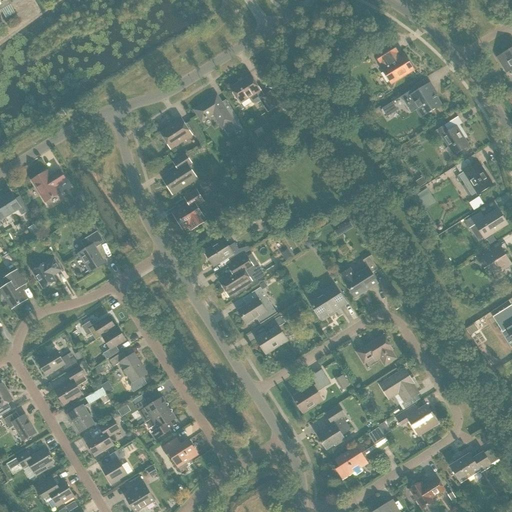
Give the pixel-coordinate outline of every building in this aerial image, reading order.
[(0,0),(0,8),(9,3),(7,0),(0,0)] [(298,53),(303,50),(297,40),(292,44),(298,53)] [(391,83),(413,69),(405,55),(400,59),(397,53),(398,52),(393,44),(375,55),(380,63),(382,63),(385,68),(383,69),(391,83)] [(511,69),(511,48),(498,57),(507,72),(511,69)] [(271,92),(264,96),(261,91),(251,75),(230,87),(241,104),(250,98),(253,102),(256,103),(261,100),(268,111),(279,104),(271,92)] [(413,90),(401,97),(404,101),(410,97),(422,117),(441,105),(437,99),(437,98),(434,92),(435,91),(433,89),(434,89),(430,82),(414,92),(413,90)] [(243,129),(238,121),(239,120),(232,109),(227,112),(217,96),(195,110),(202,121),(208,117),(214,114),(223,128),(230,123),(236,133),(243,129)] [(392,102),(382,109),(387,117),(397,111),(392,102)] [(175,124),(163,132),(172,147),(192,134),(191,134),(182,119),(175,123),(175,124)] [(469,146),(457,126),(459,125),(455,119),(436,130),(453,156),(469,146)] [(186,166),(191,162),(186,155),(175,162),(180,169),(174,173),(173,172),(165,177),(175,192),(195,179),(186,166)] [(469,158),(456,166),(461,175),(460,176),(472,195),(475,193),(493,182),(480,162),(474,166),(469,158)] [(57,187),(67,181),(60,170),(50,176),(47,171),(32,180),(46,202),(61,193),(57,187)] [(428,189),(413,198),(421,211),(436,202),(428,189)] [(184,227),(190,224),(193,228),(205,220),(202,216),(203,216),(196,205),(203,200),(197,190),(186,197),(190,205),(176,214),(184,227)] [(20,196),(15,199),(11,193),(0,200),(0,225),(2,224),(0,221),(0,219),(18,208),(22,215),(29,211),(20,196)] [(86,212),(80,202),(74,205),(80,215),(86,212)] [(484,237),(507,223),(498,209),(484,218),(481,213),(466,222),(470,228),(476,224),(484,237)] [(95,247),(104,242),(98,231),(81,241),(85,249),(79,253),(90,271),(104,262),(95,247)] [(493,236),(487,239),(490,244),(496,241),(493,236)] [(248,246),(239,249),(235,242),(228,247),(223,240),(205,251),(215,265),(227,257),(231,262),(250,250),(248,246)] [(501,267),(511,261),(499,242),(477,255),(481,261),(485,259),(495,276),(503,271),(501,267)] [(233,273),(223,279),(232,294),(250,282),(251,283),(260,278),(255,270),(260,266),(253,254),(248,257),(247,256),(229,267),(233,273)] [(378,269),(370,256),(363,260),(368,268),(355,276),(350,268),(341,274),(346,281),(345,282),(355,298),(378,283),(372,273),(378,269)] [(53,276),(62,270),(54,258),(45,264),(44,263),(33,270),(44,288),(56,281),(53,276)] [(13,307),(26,299),(19,288),(25,284),(17,270),(5,277),(9,284),(1,289),(13,307)] [(334,311),(346,303),(335,284),(322,292),(324,294),(311,303),(320,317),(333,309),(334,311)] [(248,323),(258,317),(261,323),(260,323),(261,324),(278,313),(277,312),(276,314),(266,298),(265,299),(258,289),(247,296),(251,302),(239,309),(248,323)] [(511,304),(493,317),(499,325),(503,332),(506,330),(509,335),(505,337),(510,346),(511,345),(511,304)] [(92,320),(82,326),(88,336),(91,333),(95,340),(100,337),(116,327),(109,316),(95,325),(92,320)] [(264,333),(256,338),(261,346),(263,345),(267,351),(272,348),(273,349),(280,345),(279,343),(284,340),(281,334),(283,333),(279,327),(285,323),(281,316),(266,325),(270,331),(265,334),(264,333)] [(467,328),(471,333),(478,329),(474,323),(467,328)] [(116,346),(126,339),(119,328),(103,338),(110,349),(103,353),(107,359),(120,351),(116,346)] [(385,365),(396,358),(391,350),(392,349),(383,336),(358,352),(364,363),(374,357),(376,360),(380,357),(385,365)] [(70,360),(68,355),(62,358),(57,351),(38,363),(46,375),(62,365),(65,371),(77,363),(74,357),(70,360)] [(142,377),(147,373),(134,353),(127,358),(123,352),(110,360),(114,367),(120,363),(132,383),(131,388),(134,392),(147,384),(142,377)] [(86,375),(80,366),(68,374),(72,381),(55,391),(64,405),(82,394),(78,386),(87,380),(84,376),(86,375)] [(317,392),(331,383),(322,369),(311,376),(316,384),(294,398),(303,412),(322,400),(317,392)] [(410,398),(418,394),(411,383),(413,382),(405,370),(381,385),(389,398),(399,391),(405,401),(401,403),(405,409),(414,403),(410,398)] [(0,384),(0,415),(11,409),(8,403),(13,400),(9,394),(2,383),(0,384)] [(89,404),(106,394),(103,387),(85,398),(89,404)] [(147,398),(135,406),(141,416),(146,422),(152,419),(169,408),(162,397),(150,404),(147,398)] [(80,432),(94,424),(83,405),(67,415),(72,422),(74,421),(80,432)] [(418,411),(414,405),(396,416),(401,425),(409,420),(419,435),(438,423),(431,413),(432,412),(427,405),(418,411)] [(342,435),(351,429),(344,417),(346,416),(340,406),(326,414),(332,424),(334,423),(336,425),(319,435),(323,441),(322,442),(326,449),(334,444),(335,445),(345,439),(342,435)] [(156,425),(150,429),(156,439),(168,432),(174,428),(170,422),(176,418),(169,408),(152,419),(156,425)] [(24,441),(36,433),(25,414),(20,418),(17,411),(4,419),(9,429),(15,425),(24,441)] [(109,436),(120,430),(113,419),(100,427),(104,433),(87,443),(95,456),(113,445),(109,436)] [(379,427),(368,434),(380,451),(390,444),(379,427)] [(169,454),(179,468),(181,471),(193,463),(191,460),(199,455),(189,439),(181,444),(177,438),(162,447),(167,455),(169,454)] [(360,467),(367,463),(364,457),(367,454),(361,445),(336,460),(346,476),(353,472),(355,475),(363,471),(360,467)] [(17,458),(6,464),(13,475),(23,468),(29,465),(36,476),(48,469),(46,466),(53,462),(54,463),(54,462),(46,448),(31,457),(27,451),(17,458)] [(113,461),(102,468),(112,485),(120,480),(119,479),(127,474),(132,471),(127,462),(122,465),(119,460),(125,456),(121,448),(110,455),(113,461)] [(481,472),(492,465),(485,453),(474,459),(471,454),(463,459),(462,457),(453,463),(454,465),(450,467),(459,481),(467,477),(468,479),(474,475),(473,473),(479,469),(481,472)] [(127,498),(135,511),(154,500),(146,486),(144,487),(141,483),(143,482),(140,476),(129,482),(136,492),(127,498)] [(422,483),(410,490),(422,509),(434,502),(432,498),(445,490),(438,478),(424,487),(422,483)] [(47,503),(53,500),(57,507),(74,496),(65,480),(57,485),(54,479),(38,488),(47,503)] [(451,490),(446,493),(452,501),(456,498),(451,490)] [(74,501),(66,507),(69,511),(78,507),(74,501)] [(398,511),(392,501),(375,511),(398,511)]
